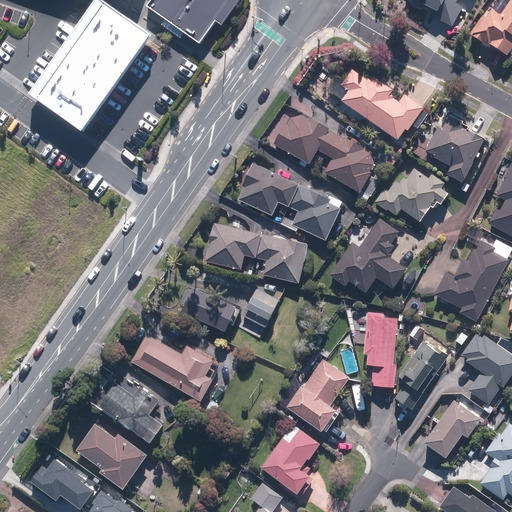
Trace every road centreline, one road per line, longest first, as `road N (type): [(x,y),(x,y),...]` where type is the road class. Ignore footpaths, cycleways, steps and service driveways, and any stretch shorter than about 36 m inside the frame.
road 1 (secondary): [(308,0),(0,433)]
road 2 (residential): [(432,64),(385,51),(309,0)]
road 3 (unknown): [(101,152),(164,47)]
